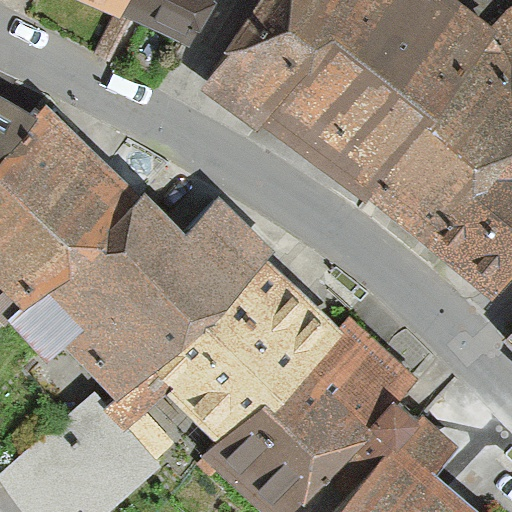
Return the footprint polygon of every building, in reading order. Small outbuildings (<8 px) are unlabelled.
[(91,0),(119,13),(124,4),(126,0),(91,0)] [(199,0),(126,0),(124,4),(181,35),(199,0)] [(255,124),(265,111),(354,0),(259,0),(204,81),(255,124)] [(354,0),(265,111),(365,188),(487,23),(456,0),(354,0)] [(511,4),(487,23),(511,80),(511,4)] [(365,188),(432,241),(511,155),(511,80),(487,23),(365,188)] [(0,159),(36,116),(0,96),(0,159)] [(0,280),(20,301),(138,191),(46,104),(36,116),(0,159),(0,280)] [(476,284),(511,252),(511,155),(432,241),(476,284)] [(117,390),(270,251),(222,194),(186,226),(145,185),(138,191),(20,301),(8,314),(47,354),(63,337),(117,390)] [(270,251),(117,390),(109,399),(131,424),(169,385),(218,437),(342,324),(270,251)] [(354,445),(397,396),(416,375),(352,314),(342,324),(218,437),(204,449),(272,511),(330,511),(373,461),(354,445)] [(131,424),(109,399),(99,387),(0,471),(0,481),(26,511),(101,511),(162,460),(131,424)] [(415,411),(397,396),(354,445),(373,461),(415,411)] [(484,511),(434,468),(459,442),(419,406),(415,411),(373,461),(330,511),(484,511)]
